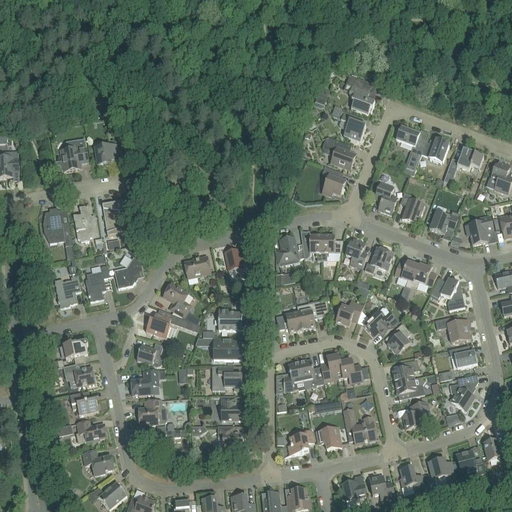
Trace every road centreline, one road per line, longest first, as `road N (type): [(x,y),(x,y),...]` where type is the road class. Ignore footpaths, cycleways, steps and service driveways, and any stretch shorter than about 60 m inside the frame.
road 1 (residential): [(271,478),(270,366),(278,355),(336,343),(373,362),(394,456)]
road 2 (residential): [(271,478),(163,488),(136,478),(99,320)]
road 3 (residential): [(349,218),(184,246),(131,312),(99,320)]
road 4 (residential): [(473,265),(498,369),(490,416),(468,434),(394,456)]
road 5 (residential): [(511,150),(392,108),(349,218)]
road 6 (unclassified): [(17,338),(10,203)]
road 7 (residential): [(473,265),(349,218)]
